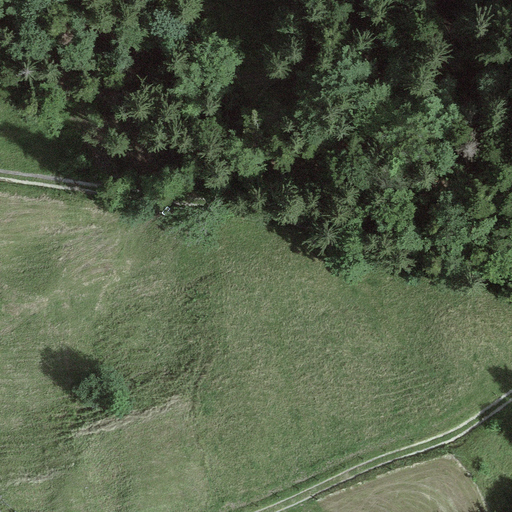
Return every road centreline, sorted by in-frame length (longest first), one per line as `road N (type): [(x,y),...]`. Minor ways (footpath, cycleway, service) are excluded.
road 1 (track): [(0,176),(268,217),(480,262),(511,281)]
road 2 (track): [(511,397),(439,444),(272,511)]
